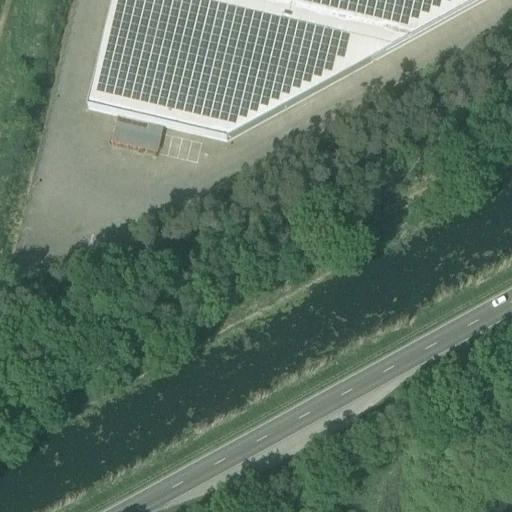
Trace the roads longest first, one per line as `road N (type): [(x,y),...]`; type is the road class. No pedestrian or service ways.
road 1 (track): [(511,135),(0,418)]
road 2 (primary): [(134,511),(511,305)]
